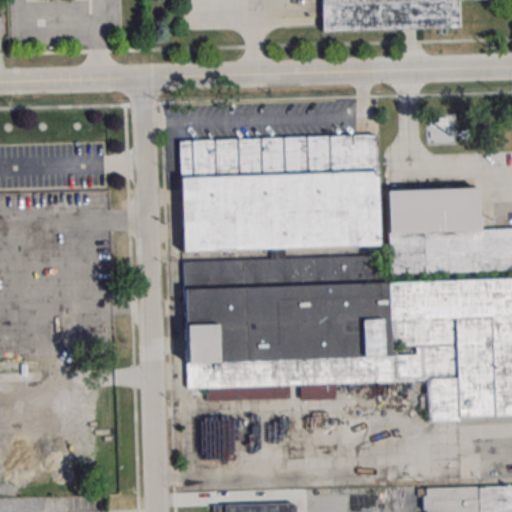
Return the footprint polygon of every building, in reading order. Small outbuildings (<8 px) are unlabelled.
[(321,0),(322,31),(459,27),(459,0),(321,0)] [(178,140),(374,133),(377,245),(181,252),(178,140)] [(385,190),(387,273),(511,270),(511,227),(476,229),(476,188),(385,190)] [(425,511),(425,488),(511,485),(511,511),(425,511)] [(212,511),(212,506),(292,503),(292,511),(212,511)]
